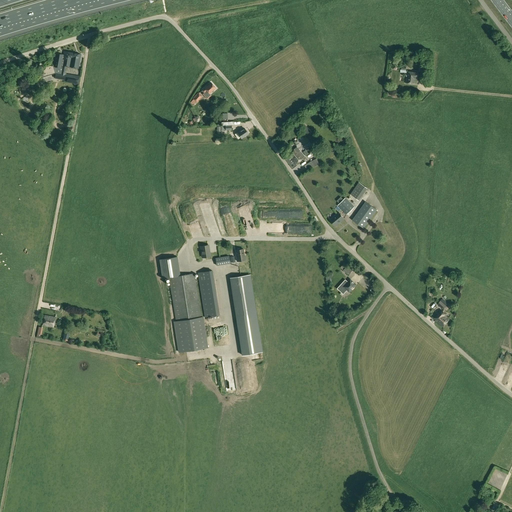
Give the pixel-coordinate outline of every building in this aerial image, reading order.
[(65,71),(65,66),(78,68),(81,55),(68,52),(64,52),(63,55),(57,53),(54,67),(53,64),(52,63),(47,63),(46,64),(45,65),(44,65),(42,64),(41,64),(43,71),(42,78),(44,77),(55,74),(55,76),(55,78),(64,80),(65,81),(73,83),(75,85),(78,86),(79,76),(68,74),(68,75),(67,75),(65,71)] [(422,72),(427,72),(428,64),(423,64),(419,64),(419,71),(422,71),(422,72)] [(406,83),(415,83),(416,78),(418,78),(418,72),(407,71),(406,83)] [(206,90),(209,94),(216,88),(211,82),(205,88),(202,90),(204,93),(206,90)] [(190,103),(193,105),(196,102),(197,102),(202,96),(199,93),(198,93),(198,92),(193,98),(194,98),(193,99),(190,103)] [(222,125),(222,131),(232,130),(231,126),(231,125),(234,125),(234,122),(221,122),(222,125)] [(311,131),(307,127),(302,130),(306,135),(311,131)] [(235,134),(238,139),(241,137),(241,138),(248,134),(244,128),(241,130),(235,134)] [(291,158),(296,164),(304,157),(299,152),(300,151),(297,146),(286,155),(289,160),(291,158)] [(309,162),(312,168),(317,165),(314,159),(309,162)] [(359,182),(350,194),(359,200),(367,188),(359,182)] [(354,207),(345,197),(337,205),(347,214),(354,207)] [(366,201),(353,220),(363,228),(377,209),(366,201)] [(330,220),(335,226),(344,219),(339,212),(330,220)] [(201,246),(202,257),(210,256),(208,245),(201,246)] [(236,256),(237,261),(245,260),(243,249),(236,250),(237,256),(236,256)] [(229,256),(215,259),(216,265),(230,263),(229,256)] [(194,273),(180,276),(177,257),(160,259),(163,278),(169,277),(176,321),(174,321),(179,352),(207,348),(203,317),(201,317),(194,273)] [(342,269),(348,275),(351,272),(346,267),(345,266),(344,267),(343,266),(341,268),(342,269)] [(202,298),(205,316),(219,314),(212,270),(198,272),(202,298)] [(246,320),(259,318),(252,274),(230,278),(236,317),(246,315),(246,320)] [(356,284),(350,279),(348,282),(347,282),(345,280),(337,288),(341,292),(344,290),(346,291),(347,290),(349,292),(356,284)] [(447,303),(442,298),(437,304),(444,310),(447,307),(446,305),(447,303)] [(434,318),(443,327),(449,319),(445,315),(446,314),(441,310),(434,318)] [(42,325),(54,327),(55,317),(44,315),(42,325)]
